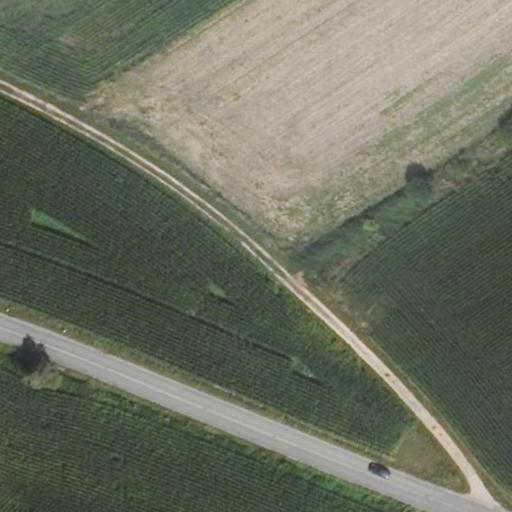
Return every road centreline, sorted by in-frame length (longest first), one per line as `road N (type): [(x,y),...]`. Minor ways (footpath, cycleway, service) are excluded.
road 1 (track): [(486,511),(475,480),(303,288),(177,190),(0,76)]
road 2 (secondary): [(458,511),(0,335)]
